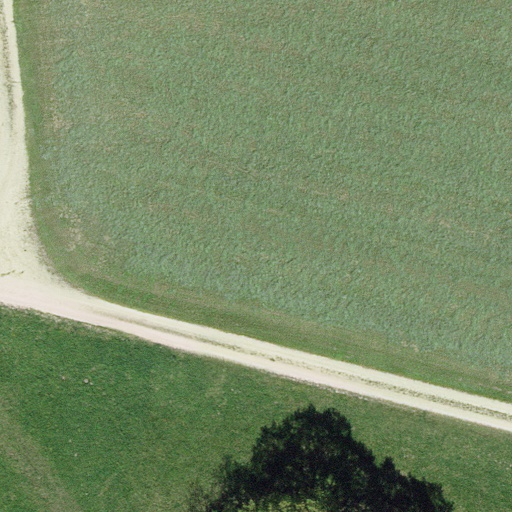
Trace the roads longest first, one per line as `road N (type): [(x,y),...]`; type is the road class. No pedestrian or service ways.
road 1 (track): [(511,418),(0,285)]
road 2 (track): [(0,239),(11,149),(0,18)]
